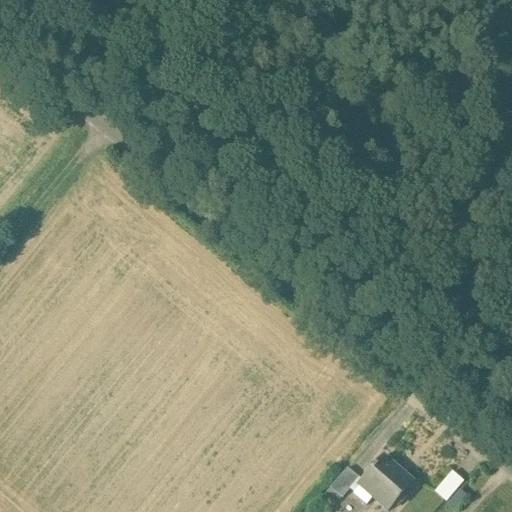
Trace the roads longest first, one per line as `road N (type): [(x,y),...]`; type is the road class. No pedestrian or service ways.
road 1 (unclassified): [(0,40),(436,420),(511,496)]
road 2 (track): [(100,132),(0,252)]
